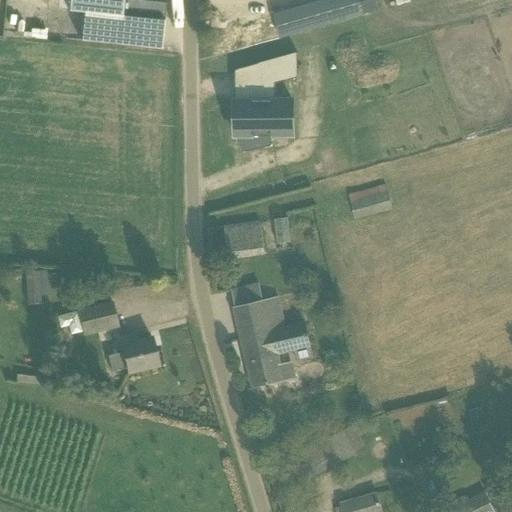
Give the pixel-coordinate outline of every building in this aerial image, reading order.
[(68,0),(68,11),(83,13),(80,41),(141,47),(160,50),(163,21),(165,4),(146,2),(142,1),(134,1),(134,0),(68,0)] [(407,3),(406,0),(324,0),(273,15),(280,39),(407,3)] [(393,43),(397,59),(449,44),(441,13),(396,26),(400,41),(393,43)] [(237,103),(237,120),(235,120),(235,137),(296,137),(296,102),(276,102),(275,84),(298,77),(298,53),(259,63),(259,103),(237,103)] [(358,214),(391,203),(384,183),(351,195),(358,214)] [(263,222),(225,223),(226,252),(264,251),(263,222)] [(26,305),(40,304),(38,272),(24,273),(26,305)] [(278,298),(263,301),(235,308),(253,387),(285,380),(280,356),(294,352),(296,363),(314,358),(306,323),(287,327),(280,298),(279,299),(278,298)] [(112,303),(77,312),(56,317),(59,329),(68,327),(70,335),(82,332),(83,335),(118,326),(112,303)] [(122,354),(107,357),(111,372),(127,368),(128,373),(158,366),(151,338),(136,342),(135,336),(119,341),(122,354)] [(15,383),(38,385),(39,377),(16,375),(15,383)] [(444,511),(494,511),(484,492),(444,511)] [(341,505),(342,511),(382,511),(377,494),(341,505)]
